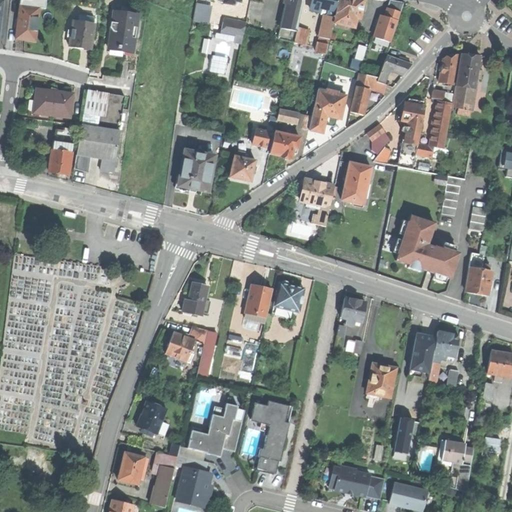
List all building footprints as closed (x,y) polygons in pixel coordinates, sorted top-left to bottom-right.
[(312,0),(310,10),(321,12),(322,9),(327,10),(326,16),(334,18),(337,0),(312,0)] [(339,0),(336,14),(356,19),(360,19),(363,0),(339,0)] [(194,20),(209,22),(211,4),(196,2),(194,20)] [(299,19),(302,5),(286,2),(283,16),(299,19)] [(24,40),(36,41),(40,8),(38,8),(23,6),(20,6),(17,39),(24,40)] [(138,14),(114,10),(109,48),(116,49),(124,50),(123,57),(132,59),(138,14)] [(354,28),(356,19),(336,14),(334,24),(354,28)] [(79,48),(90,50),(94,17),(84,16),(83,22),(72,21),(69,47),(79,48)] [(297,29),(299,19),(283,16),(282,16),(277,38),(295,41),(297,29)] [(329,39),(334,18),(326,16),(323,30),(320,29),(318,37),(329,39)] [(230,19),(229,27),(239,28),(240,21),(230,19)] [(235,36),(243,37),(246,22),(240,21),(239,28),(229,27),(225,26),(224,34),(235,36)] [(381,28),(378,35),(391,39),(394,32),(381,28)] [(305,31),(297,29),(295,41),(294,44),(302,46),(305,31)] [(378,35),(376,42),(389,46),(391,39),(378,35)] [(227,75),(232,45),(214,42),(209,72),(227,75)] [(328,44),(317,42),(315,52),(326,54),(328,44)] [(374,48),(387,52),(389,46),(376,42),(374,48)] [(363,60),(367,47),(359,44),(355,58),(363,60)] [(387,56),(382,68),(389,70),(403,75),(407,70),(412,65),(406,63),(399,60),(387,56)] [(453,85),(458,56),(448,57),(444,60),(442,67),(439,82),(453,85)] [(471,56),(461,56),(456,87),(475,90),(475,88),(476,81),(477,78),(478,71),(480,57),(471,56)] [(382,68),(378,77),(376,82),(384,84),(389,70),(382,68)] [(360,73),(356,87),(369,90),(370,88),(384,93),(387,85),(384,84),(376,82),(378,77),(360,73)] [(369,90),(356,87),(351,112),(363,115),(366,103),(369,90)] [(471,111),(475,90),(456,87),(452,108),(471,111)] [(52,91),(35,89),(33,112),(69,116),(72,93),(52,91)] [(125,96),(86,90),(76,154),(91,157),(102,158),(101,169),(105,169),(114,171),(125,96)] [(309,130),(323,133),(326,116),(332,117),(341,119),(346,96),(338,94),(338,93),(327,90),(327,92),(318,90),(312,117),(309,129),(309,130)] [(432,99),(452,103),(453,95),(433,92),(432,95),(432,99)] [(438,102),(436,109),(449,111),(450,104),(438,102)] [(424,107),(405,104),(403,112),(402,121),(409,122),(407,131),(420,133),(422,124),(421,124),(424,107)] [(449,111),(436,109),(432,136),(444,138),(449,111)] [(279,110),(278,116),(277,120),(297,124),(299,114),(279,110)] [(268,122),(276,124),(277,120),(278,116),(270,114),(268,122)] [(303,128),(309,129),(312,117),(306,115),(303,128)] [(367,135),(372,141),(384,132),(379,125),(367,135)] [(55,129),(53,141),(73,144),(74,131),(55,129)] [(254,143),(271,147),(274,132),(257,129),(254,143)] [(418,144),(420,133),(407,131),(406,138),(404,151),(416,153),(418,144)] [(299,138),(274,132),(271,147),(270,154),(280,156),(280,157),(285,159),(291,160),(292,155),(296,156),(299,138)] [(391,140),(384,132),(372,141),(372,151),(378,156),(385,147),(391,140)] [(416,155),(416,153),(404,151),(406,138),(403,137),(398,167),(413,170),(416,155)] [(53,141),(52,149),(72,152),(73,144),(53,141)] [(434,147),(418,144),(416,153),(416,155),(432,158),(434,147)] [(392,151),(385,147),(378,156),(373,162),(387,165),(392,151)] [(59,173),(69,174),(72,152),(52,149),(49,171),(59,173)] [(197,189),(208,191),(214,156),(185,150),(180,175),(178,186),(189,188),(197,189)] [(511,152),(501,150),(500,160),(510,161),(509,170),(507,170),(507,171),(506,177),(511,178),(511,152)] [(89,172),(91,157),(76,154),(74,170),(89,172)] [(230,176),(251,180),(253,170),(255,159),(244,157),(236,155),(234,155),(230,176)] [(498,170),(507,171),(507,170),(509,170),(510,161),(500,160),(498,170)] [(362,166),(349,163),(344,187),(356,190),(355,193),(362,194),(362,191),(366,192),(371,168),(362,166)] [(188,191),(189,188),(178,186),(180,175),(177,174),(174,189),(188,191)] [(441,214),(454,216),(461,179),(448,177),(441,214)] [(334,187),(305,180),(303,190),(300,201),(308,203),(318,205),(321,206),(330,208),(334,187)] [(326,227),(330,208),(321,206),(319,216),(317,225),(326,227)] [(487,210),(473,207),(470,229),(483,232),(487,210)] [(397,253),(395,261),(408,265),(407,268),(413,270),(419,272),(420,269),(427,271),(429,266),(435,267),(433,273),(451,279),(459,254),(434,246),(434,248),(427,246),(434,224),(410,216),(408,222),(409,222),(399,254),(397,253)] [(469,268),(470,268),(477,269),(479,254),(472,253),(469,268)] [(478,294),(488,296),(492,271),(489,271),(490,266),(483,265),(482,270),(477,269),(470,268),(467,292),(478,294)] [(280,284),(274,307),(286,310),(298,313),(304,290),(296,288),(289,287),(290,285),(289,284),(287,283),(284,282),(282,283),(281,283),(281,284),(280,284)] [(183,312),(202,315),(207,286),(193,283),(191,293),(190,301),(185,300),(183,312)] [(262,289),(251,287),(246,311),(254,312),(254,315),(267,318),(272,291),(262,289)] [(355,321),(361,323),(365,303),(355,301),(345,299),(340,318),(346,320),(355,321)] [(266,323),(267,318),(254,315),(254,312),(246,311),(244,318),(266,323)] [(345,327),(339,326),(336,337),(342,338),(345,327)] [(195,327),(194,333),(206,336),(206,332),(207,330),(195,327)] [(165,354),(186,362),(189,353),(194,339),(172,332),(169,343),(165,354)] [(206,336),(204,344),(215,347),(217,335),(206,332),(206,336)] [(445,356),(454,357),(458,336),(449,335),(437,332),(436,338),(433,353),(445,356)] [(230,334),(226,349),(240,353),(244,338),(230,334)] [(420,369),(430,371),(432,362),(433,353),(436,338),(420,335),(419,341),(415,340),(410,370),(419,372),(420,369)] [(363,343),(356,341),(353,354),(361,355),(363,343)] [(197,377),(208,379),(215,347),(204,344),(197,377)] [(487,374),(510,378),(511,367),(511,355),(500,354),(490,352),(487,374)] [(444,361),(445,356),(433,353),(432,362),(439,363),(440,360),(444,361)] [(435,384),(439,363),(432,362),(430,371),(428,381),(432,382),(432,384),(435,384)] [(384,367),(373,365),(367,393),(378,396),(390,398),(395,370),(384,367)] [(176,366),(172,379),(180,381),(184,369),(176,366)] [(447,386),(455,388),(458,372),(450,371),(447,386)] [(482,400),(491,401),(493,385),(485,383),(482,400)] [(254,403),(250,418),(261,421),(261,423),(272,426),(265,451),(261,450),(256,470),(262,472),(271,474),(276,454),(281,455),(289,423),(287,423),(291,406),(270,401),(269,406),(254,403)] [(142,414),(137,426),(145,429),(144,433),(148,435),(150,431),(157,434),(166,409),(146,402),(142,414)] [(191,430),(187,448),(209,453),(210,449),(215,451),(221,452),(222,448),(235,451),(242,421),(233,419),(236,405),(224,402),(223,408),(221,416),(211,414),(207,433),(191,430)] [(213,406),(211,414),(221,416),(223,408),(213,406)] [(395,451),(408,454),(415,421),(402,419),(395,451)] [(127,444),(142,448),(144,439),(129,435),(127,444)] [(437,463),(452,466),(452,463),(441,461),(445,441),(442,440),(437,463)] [(456,443),(445,441),(441,461),(452,463),(462,465),(462,462),(471,463),(473,449),(465,448),(465,445),(456,443)] [(174,444),(171,455),(178,456),(178,454),(181,445),(174,444)] [(158,452),(155,464),(161,466),(175,469),(176,466),(178,456),(171,455),(158,452)] [(118,480),(138,484),(144,458),(124,453),(121,467),(118,480)] [(177,495),(207,502),(209,494),(211,486),(208,485),(205,484),(208,473),(205,472),(207,461),(178,454),(178,456),(176,466),(184,468),(177,495)] [(471,466),(462,465),(452,463),(452,466),(451,472),(457,473),(454,490),(466,493),(471,466)] [(333,466),(330,478),(336,480),(334,489),(345,492),(364,497),(365,495),(369,475),(370,474),(355,470),(355,468),(341,465),(340,467),(333,466)] [(166,507),(175,469),(161,466),(152,504),(166,507)] [(384,479),(369,475),(365,495),(379,498),(384,479)] [(394,483),(389,504),(403,507),(422,511),(429,511),(434,492),(394,483)] [(109,511),(131,511),(133,504),(112,500),(109,511)]
